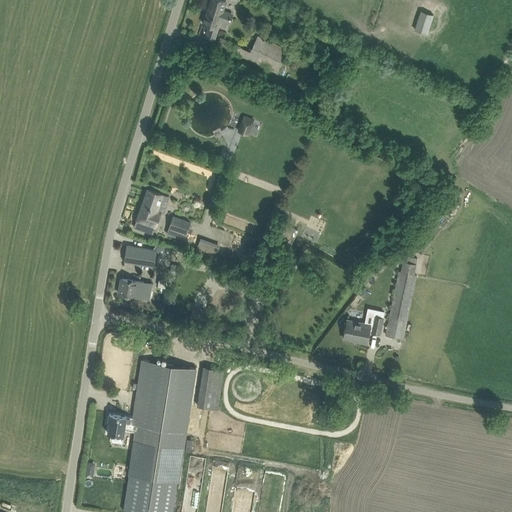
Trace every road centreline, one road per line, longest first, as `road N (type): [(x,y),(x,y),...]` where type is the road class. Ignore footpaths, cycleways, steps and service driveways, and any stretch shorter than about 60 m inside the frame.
road 1 (unclassified): [(511,407),(97,315)]
road 2 (unclassified): [(97,315),(120,196),(179,0)]
road 3 (unclassified): [(66,511),(97,315)]
